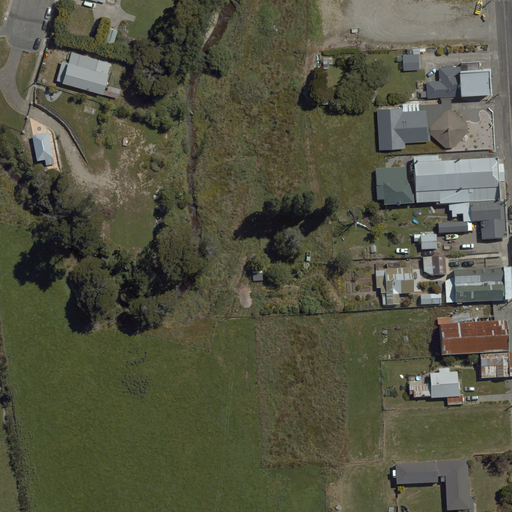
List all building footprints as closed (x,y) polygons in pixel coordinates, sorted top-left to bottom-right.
[(395,0),(396,9),(400,9),(400,11),(417,11),(417,21),(455,20),(454,2),(485,1),(484,0),(395,0)] [(113,45),(118,31),(110,28),(105,42),(113,45)] [(69,63),(108,74),(111,64),(72,52),(69,63)] [(419,54),(403,55),(404,71),(420,70),(419,54)] [(109,75),(62,61),(56,81),(103,95),(109,75)] [(480,62),(461,63),(462,95),(492,94),(490,69),(480,70),(480,62)] [(461,97),(460,67),(439,68),(440,81),(426,82),(427,99),(461,97)] [(403,108),(377,110),(380,150),(405,148),(405,143),(430,141),(428,110),(403,111),(403,108)] [(453,110),(446,110),(430,127),(430,134),(445,148),(455,147),(468,131),(467,123),(453,110)] [(48,132),(32,135),(37,161),(45,159),(46,165),(54,164),(48,132)] [(498,157),(415,162),(417,204),(500,199),(498,157)] [(406,166),(376,168),(378,199),(384,199),(385,205),(415,203),(413,180),(407,180),(406,166)] [(503,201),(470,202),(471,222),(504,220),(503,201)] [(505,238),(504,220),(481,222),(482,239),(505,238)] [(467,222),(439,223),(439,233),(468,231),(467,222)] [(405,234),(389,234),(390,246),(405,246),(405,234)] [(436,234),(421,235),(422,249),(437,248),(436,234)] [(445,255),(423,257),(424,271),(432,276),(447,275),(445,255)] [(413,267),(376,269),(377,287),(381,287),(382,306),(400,305),(400,294),(415,293),(413,267)] [(503,267),(454,270),(455,302),(505,300),(503,267)] [(452,280),(444,280),(445,303),(453,303),(452,280)] [(441,293),(421,294),(421,304),(441,304),(441,293)] [(507,320),(441,324),(443,354),(509,350),(507,320)] [(508,353),(480,354),(481,378),(510,376),(508,353)] [(439,373),(430,373),(432,397),(447,396),(459,395),(458,371),(450,372),(450,368),(439,368),(439,373)] [(463,404),(462,395),(447,396),(448,405),(463,404)] [(468,460),(396,464),(397,484),(446,481),(447,510),(470,509),(468,460)]
